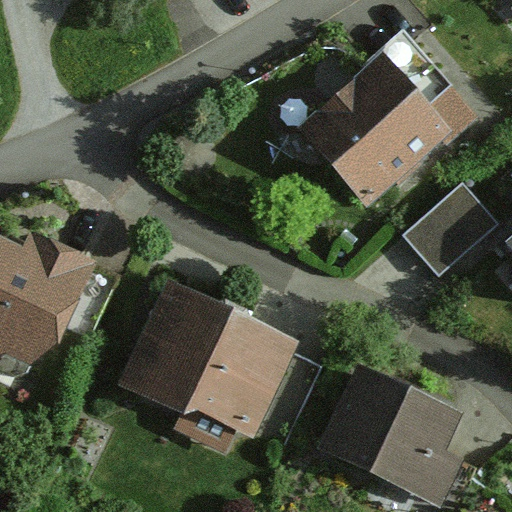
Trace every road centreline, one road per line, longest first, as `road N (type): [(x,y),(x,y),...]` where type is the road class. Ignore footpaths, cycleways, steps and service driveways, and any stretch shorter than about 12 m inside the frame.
road 1 (residential): [(511,398),(467,366),(99,181),(65,149)]
road 2 (residential): [(65,149),(324,0)]
